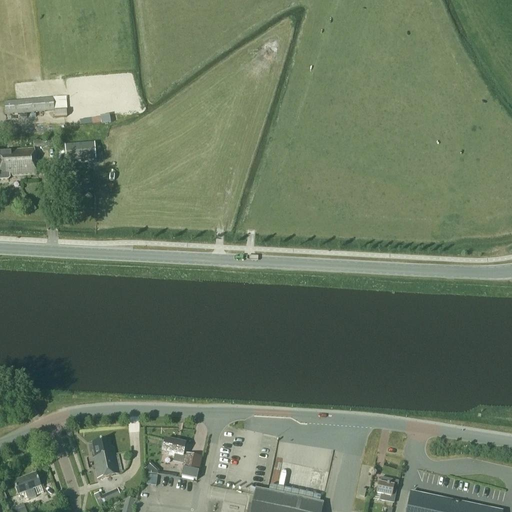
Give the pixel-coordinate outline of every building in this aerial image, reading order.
[(4,102),(5,115),(48,112),(49,110),(54,110),(54,118),(67,117),(66,110),(64,110),(67,110),(67,111),(73,110),(72,97),(66,97),(53,98),(4,102)] [(95,126),(115,122),(113,114),(93,119),(95,126)] [(64,146),(66,162),(96,160),(95,144),(64,146)] [(9,179),(9,176),(35,175),(33,149),(0,151),(0,181),(8,181),(9,179)] [(113,447),(110,448),(108,440),(92,443),(95,454),(92,455),(97,479),(119,475),(113,447)] [(197,482),(202,460),(187,457),(186,459),(182,458),(185,445),(165,440),(162,453),(174,456),(173,462),(185,465),(182,478),(197,482)] [(160,474),(161,468),(151,466),(150,472),(160,474)] [(33,490),(41,487),(35,474),(13,483),(18,496),(25,493),(28,501),(36,497),(33,490)] [(150,484),(159,485),(159,475),(151,475),(150,484)] [(379,501),(394,504),(396,492),(392,491),(395,481),(380,478),(376,495),(380,496),(379,501)] [(102,497),(100,493),(93,495),(98,507),(121,497),(118,490),(102,497)] [(321,511),(323,504),(255,490),(252,505),(248,504),(246,511),(321,511)] [(498,511),(411,493),(406,511),(498,511)] [(122,511),(125,511),(131,511),(134,499),(126,497),(122,511)]
